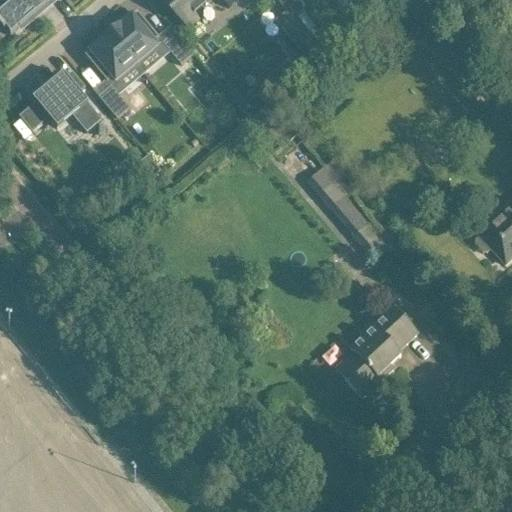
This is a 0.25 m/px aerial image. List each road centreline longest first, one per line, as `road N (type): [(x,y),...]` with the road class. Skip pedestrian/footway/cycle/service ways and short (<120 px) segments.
road 1 (unclassified): [(283,511),(0,172)]
road 2 (residential): [(374,511),(511,385)]
road 3 (residential): [(0,92),(108,0)]
